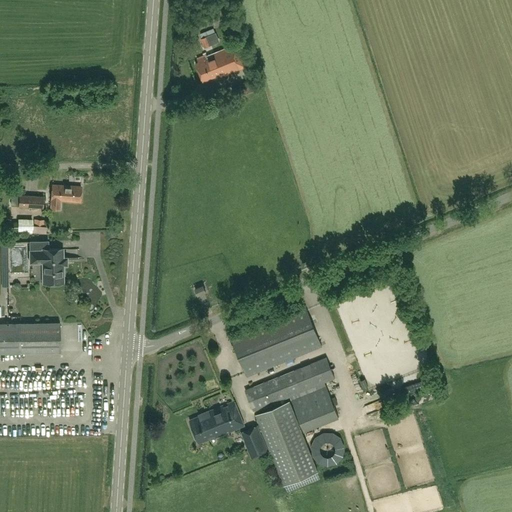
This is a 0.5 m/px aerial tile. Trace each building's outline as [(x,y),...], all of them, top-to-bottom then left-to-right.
[(204,48),(216,43),(220,41),(216,32),(200,38),(204,48)] [(199,61),(195,63),(203,81),(220,74),(221,77),(232,73),(232,71),(239,68),(239,69),(247,66),(238,43),(230,46),(230,45),(206,55),(206,54),(197,57),(199,61)] [(257,78),(246,82),(249,91),(260,86),(257,78)] [(51,199),(51,207),(59,208),(60,200),(80,201),(81,186),(67,185),(68,184),(52,184),(51,199)] [(19,194),(19,205),(43,207),(44,196),(19,194)] [(12,249),(19,252),(16,259),(22,261),(28,248),(14,242),(12,249)] [(43,249),(30,250),(30,262),(43,262),(43,282),(63,282),(63,265),(67,265),(67,257),(63,257),(63,248),(43,248),(43,249)] [(203,285),(195,289),(198,294),(206,291),(203,285)] [(306,306),(231,336),(247,376),(322,346),(306,306)] [(59,322),(0,323),(0,351),(60,350),(59,322)] [(327,356),(247,389),(255,410),(335,377),(327,356)] [(289,400),(256,413),(285,484),(318,471),(289,400)] [(211,412),(190,420),(199,442),(215,436),(216,437),(244,425),(234,401),(228,403),(229,406),(224,408),(223,405),(210,411),(211,412)] [(261,434),(261,435),(257,426),(242,432),(246,441),(245,441),(252,458),(268,451),(261,434)]
